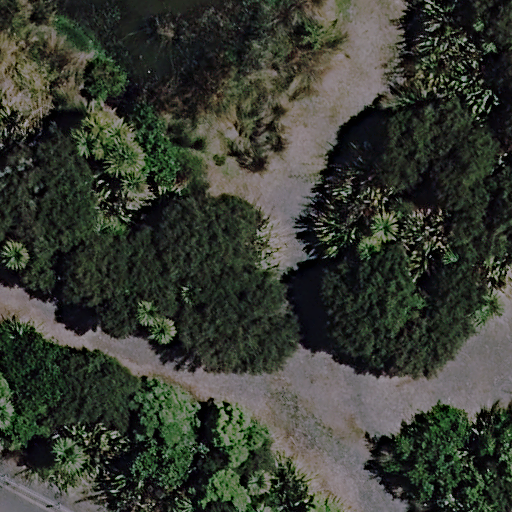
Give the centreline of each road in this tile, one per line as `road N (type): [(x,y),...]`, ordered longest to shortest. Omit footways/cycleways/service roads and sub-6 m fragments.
road 1 (track): [(368,511),(267,408),(0,273)]
road 2 (track): [(458,354),(267,408)]
